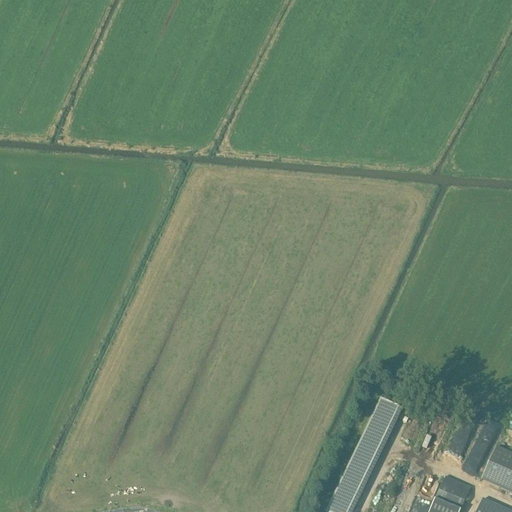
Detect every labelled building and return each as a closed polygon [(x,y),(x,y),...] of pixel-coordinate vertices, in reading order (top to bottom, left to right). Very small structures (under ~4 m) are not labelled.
[(353,511),(402,411),(380,401),(327,511),(353,511)] [(511,454),(496,447),(481,481),(511,495),(511,454)] [(460,511),(461,511),(471,489),(445,478),(435,500),(429,511),(460,511)] [(398,487),(388,511),(401,511),(410,491),(398,487)] [(511,511),(482,499),(476,511),(511,511)]
